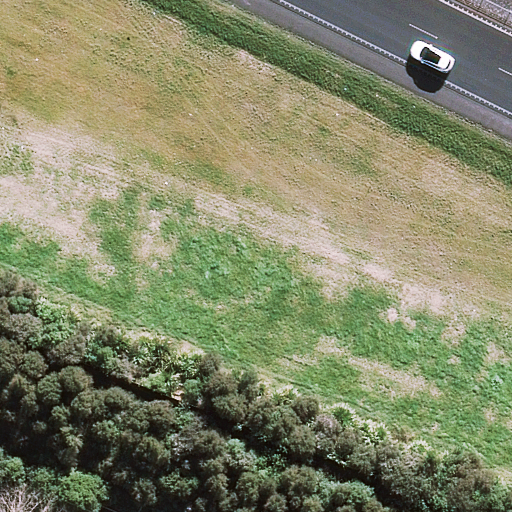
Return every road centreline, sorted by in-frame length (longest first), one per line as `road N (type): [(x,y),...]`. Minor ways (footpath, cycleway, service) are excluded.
road 1 (motorway): [(511,209),(158,0)]
road 2 (motorway): [(511,74),(361,0)]
